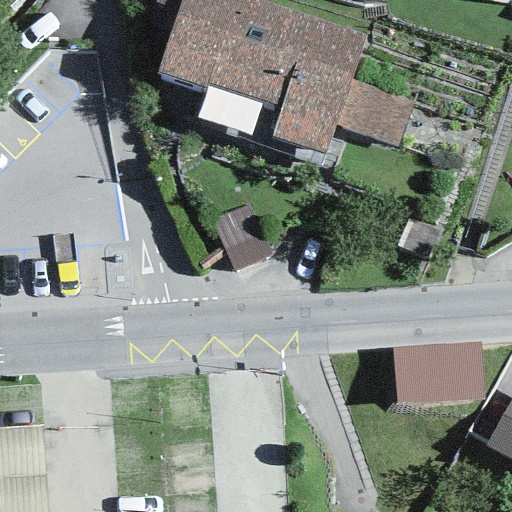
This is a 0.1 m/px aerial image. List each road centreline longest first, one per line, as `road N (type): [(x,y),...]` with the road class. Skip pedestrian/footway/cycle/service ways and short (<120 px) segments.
road 1 (residential): [(176,335),(99,0)]
road 2 (tertiary): [(293,326),(511,311)]
road 3 (residential): [(293,326),(364,511)]
road 4 (tertiary): [(0,347),(176,335)]
